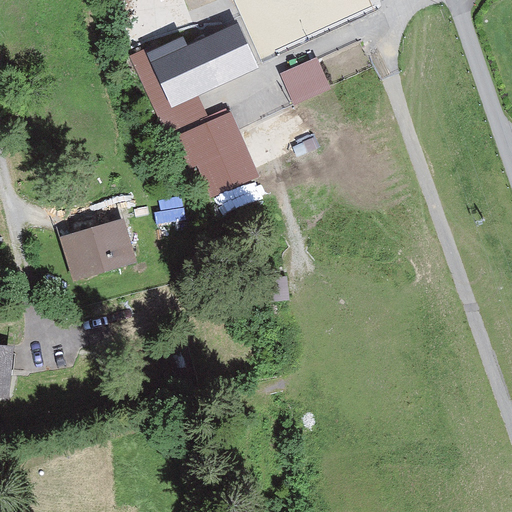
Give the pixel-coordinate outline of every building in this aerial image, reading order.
[(182,37),(148,51),(173,107),(195,97),(259,67),(238,22),(186,46),(182,37)] [(204,116),(195,97),(173,107),(148,51),(130,59),(164,134),(204,116)] [(317,57),(279,74),(293,105),(331,89),(317,57)] [(231,114),(181,135),(192,162),(202,158),(217,194),(257,177),(231,114)] [(73,278),(136,260),(124,219),(61,237),(73,278)] [(0,394),(10,395),(12,346),(0,345),(0,394)]
